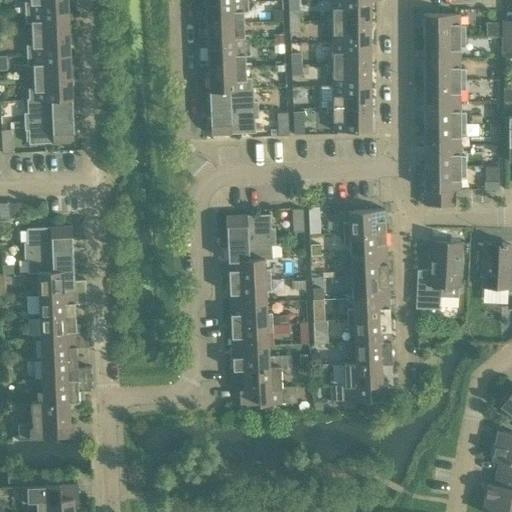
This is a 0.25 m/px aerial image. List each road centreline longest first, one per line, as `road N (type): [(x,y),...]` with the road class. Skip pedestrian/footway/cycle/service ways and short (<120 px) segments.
road 1 (residential): [(105,394),(189,391),(186,308),(196,291),(191,175)]
road 2 (residential): [(105,394),(94,178)]
road 3 (residential): [(191,175),(396,165)]
road 4 (residential): [(94,178),(87,0)]
road 5 (residential): [(457,511),(480,382),(511,350)]
road 6 (residential): [(191,175),(179,0)]
road 7 (residential): [(396,165),(400,0)]
road 8 (residential): [(406,376),(401,215)]
